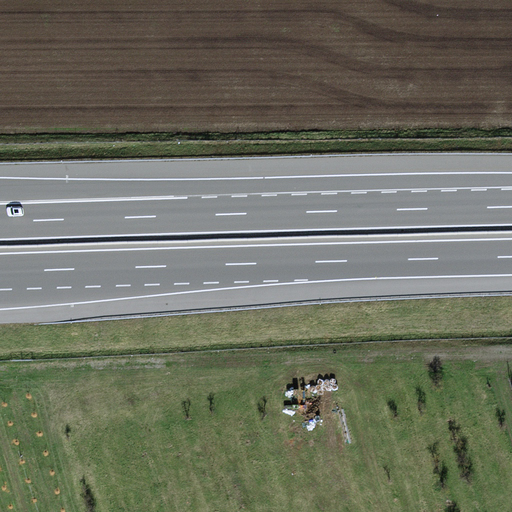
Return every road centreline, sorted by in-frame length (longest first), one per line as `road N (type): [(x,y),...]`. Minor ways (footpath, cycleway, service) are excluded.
road 1 (motorway): [(0,272),(511,257)]
road 2 (motorway): [(472,206),(0,220)]
road 3 (motorway): [(472,206),(0,197)]
